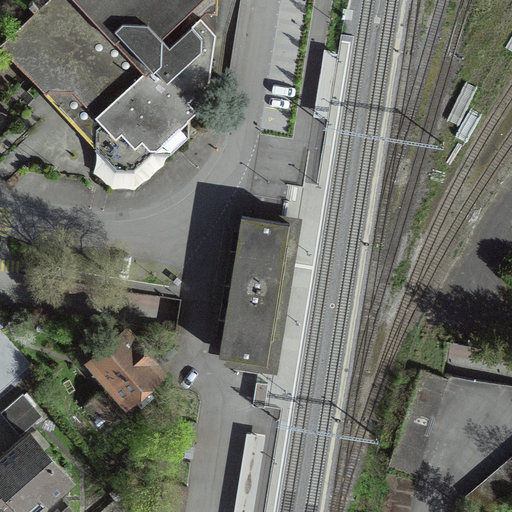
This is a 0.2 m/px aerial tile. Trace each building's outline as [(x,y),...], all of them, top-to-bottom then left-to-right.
[(45,11),(40,6),(0,43),(0,47),(44,95),(48,91),(49,85),(70,85),(70,92),(84,108),(91,108),(91,116),(90,124),(93,126),(92,127),(93,148),(115,171),(132,171),(151,154),(169,154),(188,137),(188,118),(196,110),(196,105),(205,97),(198,90),(207,82),(214,33),(200,17),(205,12),(215,13),(215,0),(52,0),(52,12),(45,11)] [(225,306),(217,355),(265,363),(278,275),(287,222),(239,215),(231,267),(230,273),(229,281),(225,306)] [(158,371),(125,333),(92,361),(125,399),(158,371)] [(6,360),(0,352),(0,382),(2,385),(24,369),(13,355),(6,360)] [(385,473),(378,511),(408,511),(414,478),(431,429),(447,379),(419,370),(385,473)] [(121,413),(102,391),(85,405),(92,415),(99,409),(110,422),(121,413)] [(41,416),(22,394),(0,413),(0,414),(19,436),(41,416)] [(0,458),(0,511),(4,511),(15,503),(21,509),(37,494),(45,503),(69,482),(28,434),(0,458)] [(511,455),(464,496),(477,511),(490,511),(511,493),(511,455)] [(181,511),(186,487),(157,483),(152,511),(181,511)]
